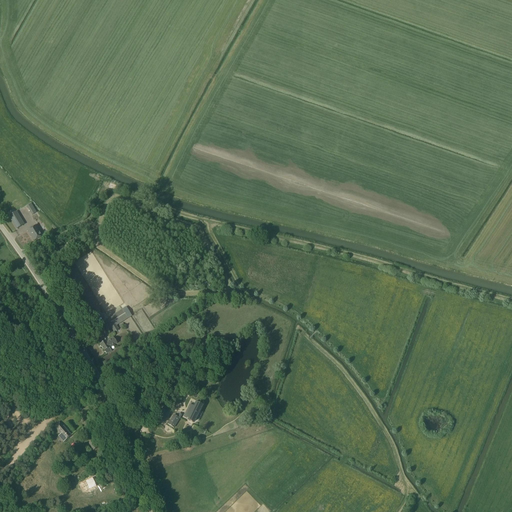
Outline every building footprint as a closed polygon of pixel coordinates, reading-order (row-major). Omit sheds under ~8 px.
[(26,206),(31,215),(36,212),(31,203),(26,206)] [(9,216),(17,229),(24,225),(16,212),(9,216)] [(42,236),(36,225),(27,231),(33,241),(42,236)] [(79,243),(76,238),(67,243),(70,248),(79,243)] [(122,309),(117,313),(110,317),(111,317),(110,317),(112,320),(108,323),(114,332),(118,329),(116,326),(128,318),(122,309)] [(117,343),(114,338),(106,343),(105,341),(100,344),(100,345),(101,347),(102,347),(104,351),(105,351),(107,354),(111,351),(109,348),(110,348),(117,343)] [(195,403),(194,405),(194,404),(193,406),(194,406),(188,417),(188,418),(188,419),(189,420),(190,418),(189,421),(190,421),(192,422),(193,423),(201,406),(197,404),(195,403)] [(174,428),(181,416),(179,414),(177,417),(174,415),(168,424),(174,428)] [(61,424),(60,422),(54,427),(60,434),(58,436),(63,442),(72,435),(62,423),(61,424)] [(99,448),(92,436),(87,439),(90,443),(89,444),(93,451),(99,448)] [(92,478),(80,484),(82,489),(84,488),(85,491),(96,487),(92,478)]
